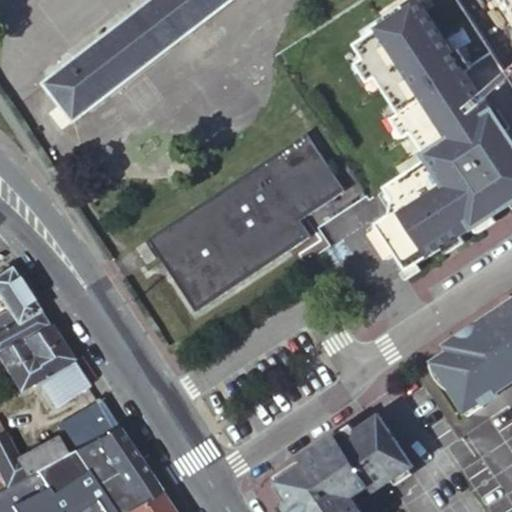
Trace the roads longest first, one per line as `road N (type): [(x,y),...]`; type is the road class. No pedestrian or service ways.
road 1 (residential): [(360,376),(311,302),(160,402)]
road 2 (primary): [(0,186),(74,271),(160,402)]
road 3 (residential): [(360,376),(367,361),(511,271)]
road 4 (residential): [(208,481),(360,376)]
